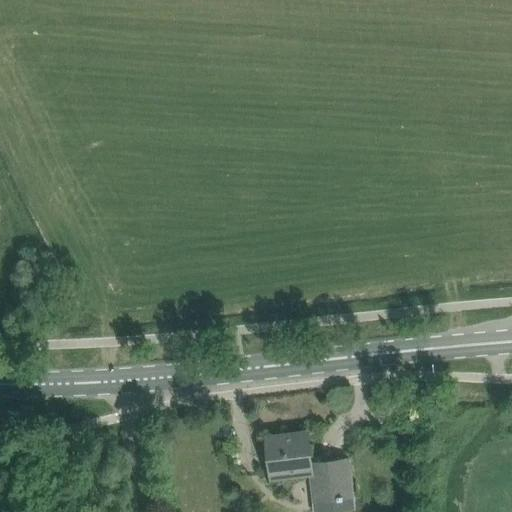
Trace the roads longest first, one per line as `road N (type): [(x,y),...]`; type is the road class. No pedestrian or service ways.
road 1 (secondary): [(511,343),(122,380)]
road 2 (unclassified): [(133,511),(122,380)]
road 3 (secondary): [(122,380),(0,383)]
